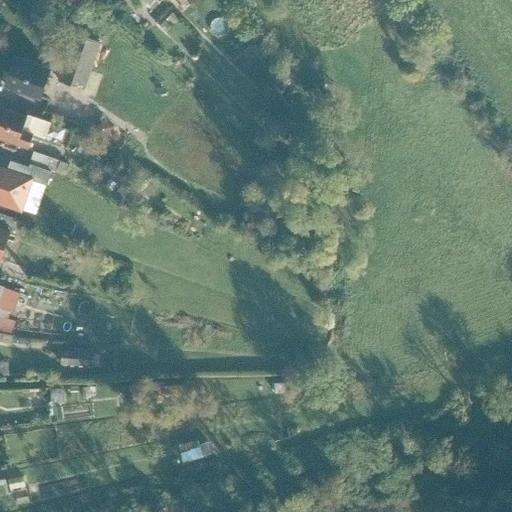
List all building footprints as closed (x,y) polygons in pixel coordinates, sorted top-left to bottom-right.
[(77,24),(57,83),(84,92),(103,32),(77,24)] [(14,63),(5,93),(40,103),(48,73),(14,63)] [(0,107),(0,141),(30,150),(34,137),(23,134),(29,115),(0,107)] [(116,129),(101,119),(91,134),(106,144),(116,129)] [(35,152),(31,166),(59,174),(63,159),(35,152)] [(0,169),(0,208),(8,212),(15,192),(3,188),(8,172),(0,169)] [(0,229),(0,265),(11,233),(0,229)] [(5,262),(1,275),(22,282),(27,269),(5,262)] [(0,281),(0,330),(12,334),(25,289),(0,281)] [(40,284),(34,303),(43,306),(38,321),(54,326),(66,292),(40,284)] [(95,354),(61,353),(60,368),(94,370),(95,354)] [(23,477),(7,479),(9,490),(25,488),(23,477)]
